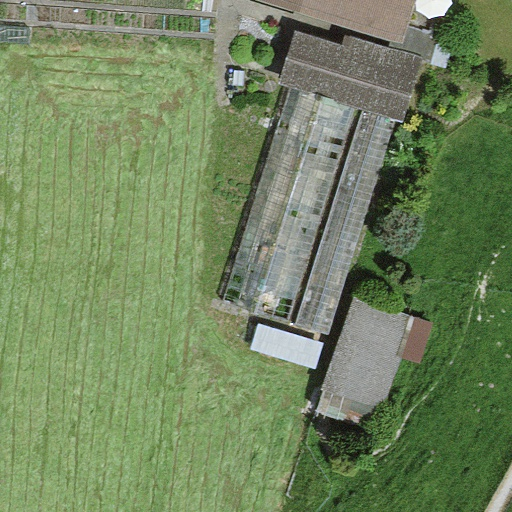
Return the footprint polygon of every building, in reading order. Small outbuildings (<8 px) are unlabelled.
[(325,0),(441,35),(452,0),(325,0)] [(305,37),(290,83),(356,103),(363,105),(397,116),(401,117),(420,59),(375,45),(371,58),(305,37)] [(222,300),(289,321),(356,103),(290,83),(222,300)] [(397,116),(363,105),(295,323),(329,334),(397,116)] [(358,299),(326,386),(380,405),(411,316),(358,299)]
